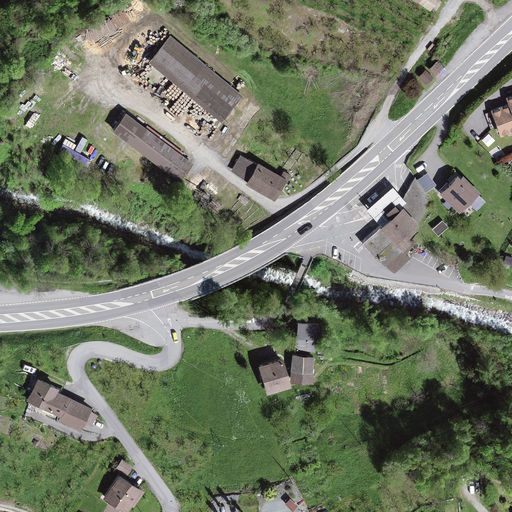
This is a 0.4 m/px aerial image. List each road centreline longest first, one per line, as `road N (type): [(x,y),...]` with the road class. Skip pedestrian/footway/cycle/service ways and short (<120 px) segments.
road 1 (primary): [(141,297),(214,272),(306,219),(511,33)]
road 2 (unclassified): [(170,511),(73,363),(92,347),(149,364),(172,356),(173,340),(141,297)]
road 3 (track): [(339,226),(389,273),(511,297)]
road 4 (primary): [(0,318),(141,297)]
